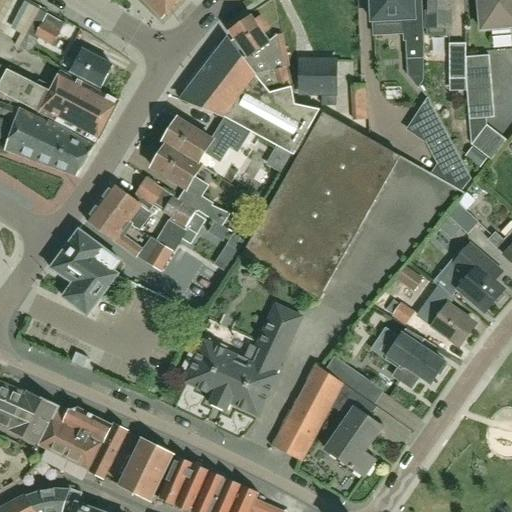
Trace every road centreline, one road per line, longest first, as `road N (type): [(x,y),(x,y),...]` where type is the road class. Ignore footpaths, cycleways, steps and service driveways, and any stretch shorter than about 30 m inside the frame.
road 1 (residential): [(328,511),(245,466),(0,357)]
road 2 (residential): [(378,511),(511,325)]
road 3 (tertiary): [(53,239),(176,56)]
